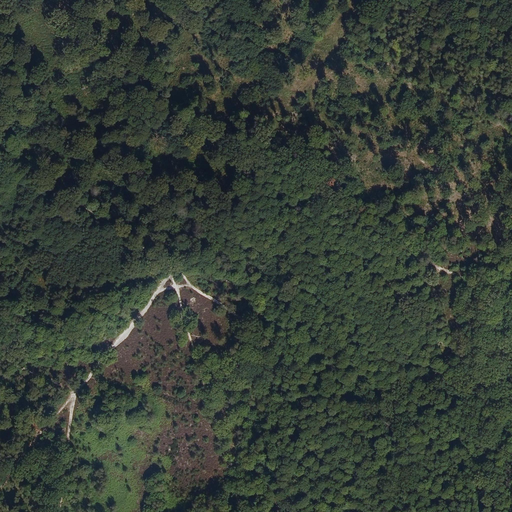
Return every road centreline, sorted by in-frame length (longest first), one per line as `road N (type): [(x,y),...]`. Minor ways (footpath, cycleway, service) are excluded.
road 1 (track): [(511,407),(430,392),(327,388),(166,277),(0,133)]
road 2 (track): [(511,290),(426,261),(262,152),(166,277)]
road 3 (track): [(166,277),(69,0)]
road 4 (track): [(166,277),(0,485)]
road 5 (track): [(239,511),(166,277)]
road 6 (track): [(55,511),(72,398),(38,370),(0,357)]
road 7 (track): [(262,152),(377,0)]
road 8 (track): [(207,407),(92,369)]
